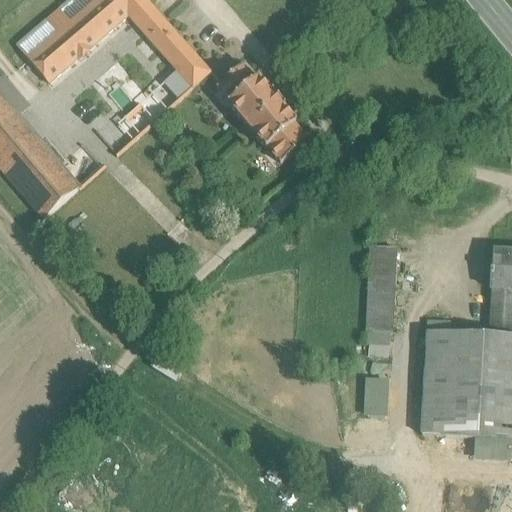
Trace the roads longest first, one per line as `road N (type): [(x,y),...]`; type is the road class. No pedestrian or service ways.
road 1 (unclassified): [(511,181),(409,167),(318,181),(165,307),(10,511)]
road 2 (unknown): [(481,177),(438,255),(465,315)]
